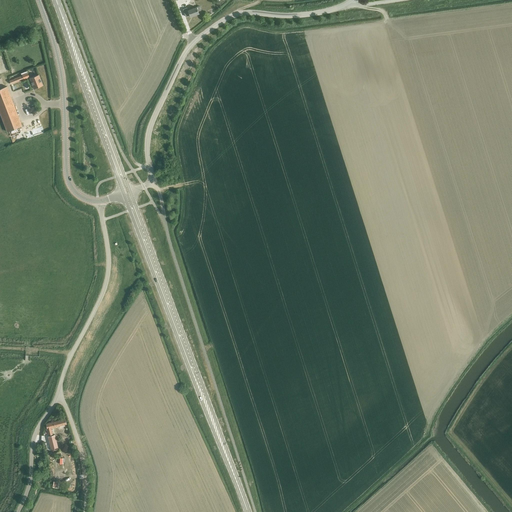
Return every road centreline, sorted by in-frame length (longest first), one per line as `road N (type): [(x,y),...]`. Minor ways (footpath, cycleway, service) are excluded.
road 1 (secondary): [(247,511),(126,192)]
road 2 (unclassified): [(155,182),(147,150),(152,119),(197,39),(239,13),(315,13),(352,0)]
road 3 (tertiary): [(98,201),(77,194),(67,178),(61,70),(38,0)]
road 4 (unclassified): [(57,397),(106,280),(98,201)]
road 5 (secondary): [(55,0),(126,192)]
road 6 (unclassified): [(205,355),(155,182)]
road 7 (unclassified): [(18,511),(33,438),(57,397)]
road 8 (unclassified): [(57,397),(83,457),(85,511)]
